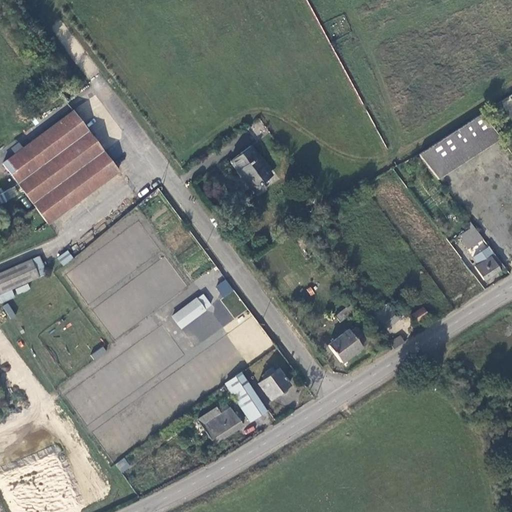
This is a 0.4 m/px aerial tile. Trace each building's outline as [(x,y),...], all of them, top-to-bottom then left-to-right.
[(31,203),(47,224),(118,172),(74,112),(2,164),(31,203)] [(499,137),(481,113),(418,154),(436,179),(499,137)] [(247,126),(257,140),(269,132),(259,118),(247,126)] [(257,161),(267,178),(269,177),(261,166),(264,164),(257,154),(256,155),(250,146),(248,147),(257,161)] [(260,183),(267,178),(257,161),(248,147),(230,160),(236,168),(234,170),(241,179),(242,178),(249,186),(251,185),(257,192),(264,188),(260,183)] [(467,249),(482,239),(472,227),(458,236),(467,249)] [(483,280),(502,267),(488,247),(473,257),(478,264),(474,267),(483,280)] [(57,258),(63,267),(73,259),(67,251),(57,258)] [(30,259),(38,278),(47,274),(39,257),(30,259)] [(38,278),(30,259),(0,272),(0,294),(10,290),(38,278)] [(80,263),(66,273),(119,346),(117,327),(125,326),(127,325),(125,313),(113,314),(102,316),(113,308),(112,297),(108,292),(107,281),(100,282),(93,274),(79,275),(90,267),(86,263),(80,263)] [(224,297),(234,290),(225,279),(215,287),(224,297)] [(27,284),(15,289),(17,294),(29,289),(27,284)] [(0,304),(13,298),(10,290),(0,294),(0,304)] [(197,298),(189,304),(196,315),(205,308),(197,298)] [(8,303),(2,306),(9,319),(15,316),(8,303)] [(189,304),(188,303),(170,315),(179,327),(196,315),(189,304)] [(387,306),(386,304),(373,314),(369,317),(380,332),(397,319),(392,311),(395,309),(391,303),(387,306)] [(345,308),(334,316),(339,323),(353,312),(350,307),(346,310),(345,308)] [(410,316),(414,324),(427,316),(423,309),(410,316)] [(170,364),(181,354),(160,328),(151,336),(162,349),(160,351),(170,364)] [(328,345),(340,362),(353,353),(353,354),(357,355),(359,354),(359,351),(358,349),(367,343),(356,328),(350,332),(348,330),(345,332),(343,329),(339,332),(341,335),(328,345)] [(393,349),(403,342),(399,336),(388,343),(393,349)] [(94,361),(107,352),(102,346),(90,354),(94,361)] [(257,384),(269,400),(289,385),(277,369),(273,372),(271,368),(264,373),(264,374),(260,377),(263,380),(257,384)] [(223,383),(228,390),(244,379),(240,374),(239,372),(223,383)] [(175,374),(156,385),(159,391),(168,386),(172,393),(178,390),(184,401),(165,412),(167,415),(201,395),(191,378),(181,384),(175,374)] [(250,421),(266,411),(244,379),(228,390),(250,421)] [(229,408),(225,403),(217,409),(220,414),(229,408)] [(220,414),(217,409),(198,422),(214,445),(241,426),(229,408),(220,414)] [(125,460),(117,467),(124,474),(131,468),(125,460)]
